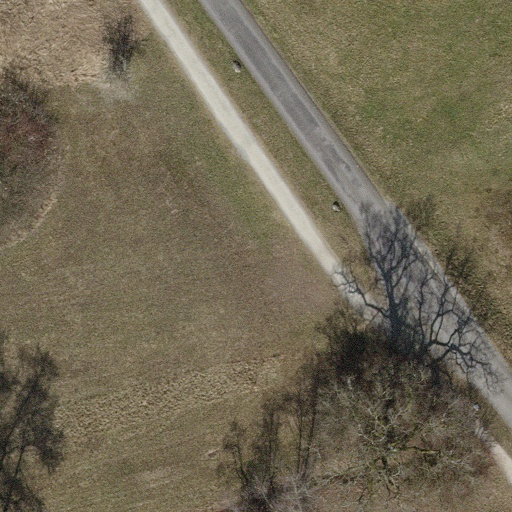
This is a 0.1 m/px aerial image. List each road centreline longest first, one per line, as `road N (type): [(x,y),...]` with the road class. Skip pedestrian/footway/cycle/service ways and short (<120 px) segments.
road 1 (track): [(146,0),(343,287),(511,478)]
road 2 (unclassified): [(511,402),(212,0)]
